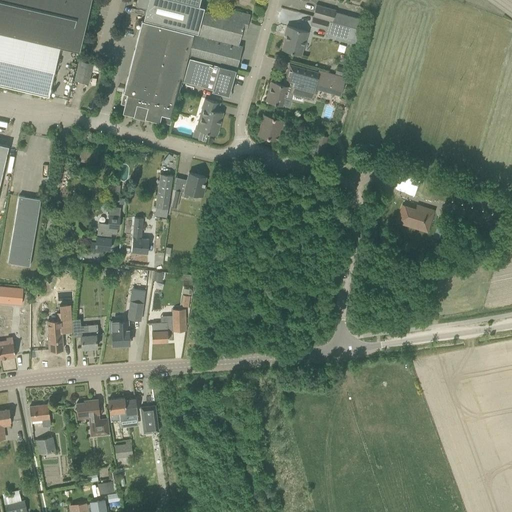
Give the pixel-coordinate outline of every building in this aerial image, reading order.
[(0,0),(0,84),(48,96),(60,46),(79,51),(91,0),(0,0)] [(198,5),(177,0),(137,0),(136,5),(146,8),(143,19),(197,33),(204,7),(198,5)] [(315,4),(312,16),(332,21),(358,29),(361,19),(335,12),(335,9),(315,4)] [(199,35),(194,34),(188,55),(235,69),(236,69),(242,46),(238,45),(242,31),(246,32),(250,15),(227,9),(225,17),(204,12),(199,35)] [(332,21),(312,16),(310,25),(327,30),(325,36),(354,44),(358,29),(332,21)] [(188,55),(194,34),(141,20),(120,104),(124,105),(122,112),(170,124),(181,82),(188,55)] [(282,50),(301,55),(308,32),(287,26),(284,35),(286,35),(282,50)] [(235,71),(235,69),(188,55),(181,82),(228,95),(235,71)] [(74,80),(88,83),(93,63),(79,60),(74,80)] [(285,78),(284,78),(294,81),(291,90),(291,92),(311,98),(312,96),(314,89),(340,96),(341,92),(346,75),(345,75),(344,75),(335,72),(319,68),(318,72),(299,67),(289,64),(286,77),(286,78),(285,78)] [(337,66),(335,72),(344,75),(346,69),(337,66)] [(284,97),(287,86),(271,82),(266,100),(287,106),(289,106),(291,103),(291,99),(284,97)] [(217,111),(220,103),(205,99),(200,115),(204,116),(200,131),(216,135),(223,112),(217,111)] [(262,121),(264,122),(260,136),(282,142),(283,136),(285,137),(289,122),(282,121),(283,120),(263,115),(262,121)] [(311,155),(322,158),(323,158),(329,137),(317,133),(311,155)] [(0,182),(8,146),(0,143),(0,182)] [(81,146),(79,160),(96,163),(98,149),(81,146)] [(182,197),(188,198),(189,193),(202,196),(205,186),(203,186),(205,176),(188,172),(182,197)] [(173,176),(160,174),(155,207),(168,209),(173,176)] [(171,206),(177,207),(181,191),(173,189),(171,206)] [(7,262),(29,266),(40,199),(19,196),(7,262)] [(61,208),(67,212),(72,205),(65,201),(61,208)] [(397,222),(427,232),(432,216),(415,211),(415,209),(402,205),(397,222)] [(90,250),(95,251),(102,252),(103,248),(110,249),(111,234),(117,235),(117,228),(118,228),(121,207),(110,206),(108,224),(98,223),(97,237),(96,237),(95,243),(91,243),(90,250)] [(133,226),(131,252),(147,253),(149,239),(141,238),(143,218),(134,217),(133,226)] [(102,265),(103,275),(107,278),(110,275),(114,276),(116,267),(102,265)] [(154,271),(153,280),(161,282),(162,273),(154,271)] [(0,301),(5,302),(21,304),(23,289),(0,286),(0,301)] [(180,306),(188,307),(190,296),(182,294),(180,306)] [(129,300),(126,318),(140,321),(143,303),(129,300)] [(71,319),(72,319),(71,304),(59,305),(60,312),(56,312),(57,320),(47,320),(49,350),(62,349),(61,325),(72,325),(71,321),(71,319)] [(173,332),(186,331),(185,308),(171,309),(172,314),(161,315),(161,322),(152,323),(152,342),(167,342),(167,331),(173,331),(173,332)] [(80,318),(72,319),(71,319),(71,321),(72,325),(73,337),(81,336),(82,348),(97,347),(96,334),(98,334),(97,324),(80,325),(80,318)] [(9,322),(11,335),(26,333),(24,320),(9,322)] [(128,320),(109,321),(110,331),(112,331),(113,345),(129,344),(128,320)] [(6,339),(0,340),(0,358),(15,356),(12,336),(6,337),(6,339)] [(127,419),(127,414),(137,413),(135,399),(125,400),(124,397),(108,400),(109,414),(110,414),(111,421),(127,419)] [(88,415),(90,436),(109,434),(107,417),(99,418),(98,414),(99,414),(97,399),(89,400),(88,402),(76,403),(78,416),(88,415)] [(29,406),(31,420),(42,419),(42,426),(50,425),(48,404),(29,406)] [(155,405),(141,407),(144,434),(159,432),(155,405)] [(0,410),(0,439),(5,438),(3,426),(10,425),(10,421),(11,421),(9,409),(0,410)] [(52,436),(36,440),(39,454),(55,450),(52,436)] [(114,445),(116,458),(132,456),(130,443),(114,445)] [(107,470),(109,479),(117,477),(115,469),(107,470)] [(112,481),(99,484),(100,494),(114,491),(112,481)] [(3,498),(5,511),(24,511),(27,511),(24,500),(21,501),(18,490),(10,492),(11,496),(3,498)] [(80,504),(70,506),(71,511),(107,511),(105,499),(90,501),(90,503),(87,504),(87,503),(80,504)]
